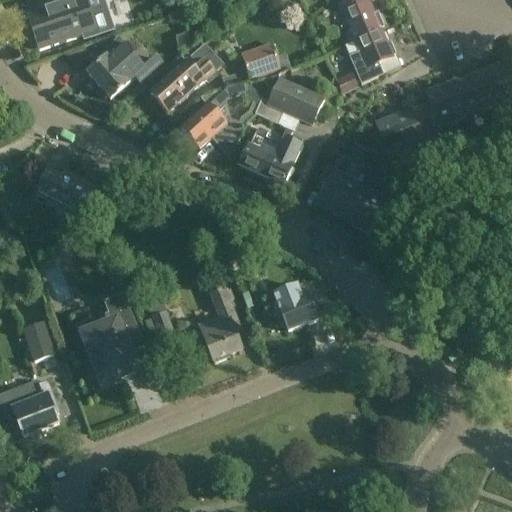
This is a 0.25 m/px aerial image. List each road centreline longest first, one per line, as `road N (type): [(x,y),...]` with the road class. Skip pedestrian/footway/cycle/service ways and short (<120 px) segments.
road 1 (residential): [(393,328),(347,277),(279,231),(51,122),(0,68)]
road 2 (residential): [(71,510),(86,460),(362,348),(393,328)]
road 3 (residential): [(469,421),(393,328)]
